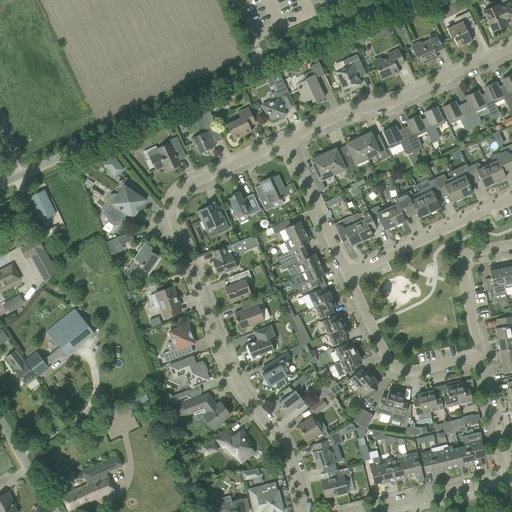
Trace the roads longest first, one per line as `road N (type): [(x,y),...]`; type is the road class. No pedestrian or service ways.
road 1 (unclassified): [(304,511),(289,454),(231,374),(174,222),(178,191),(284,140)]
road 2 (unclassified): [(0,184),(393,2)]
road 3 (unclassified): [(284,140),(511,47)]
road 4 (residential): [(478,358),(397,367),(346,275)]
road 5 (residential): [(511,197),(346,275)]
road 6 (residential): [(478,358),(462,256),(511,244)]
road 7 (residential): [(346,275),(284,140)]
road 8 (residential): [(503,480),(478,358)]
